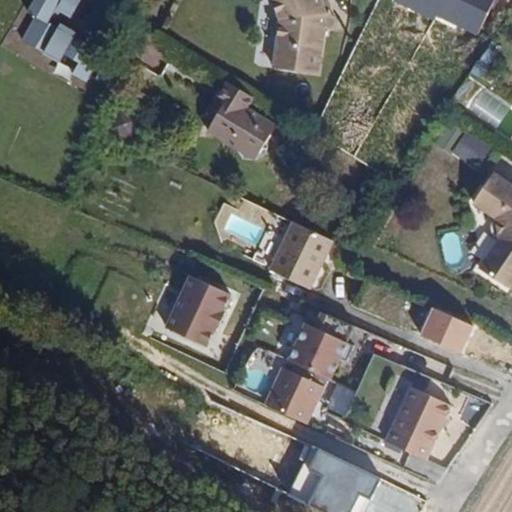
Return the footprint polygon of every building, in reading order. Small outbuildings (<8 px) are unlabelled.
[(79,0),(34,0),(23,22),(32,26),(19,51),(59,71),(63,63),(78,71),(72,83),(86,89),(101,59),(62,40),(64,36),(58,32),(56,36),(45,30),(54,14),(69,22),(79,0)] [(317,0),(267,0),(275,20),(271,69),(316,73),(324,13),(317,0)] [(276,113),(238,91),(223,118),(235,124),(225,143),(254,160),(261,172),(284,166),(300,138),(272,121),(276,113)] [(115,102),(102,131),(130,144),(143,115),(115,102)] [(504,182),(467,156),(447,185),(465,197),(471,223),(452,250),(483,270),(511,226),(504,182)] [(293,222),(270,270),(308,289),(332,241),(293,222)] [(193,277),(169,330),(209,348),(217,330),(219,331),(228,313),(225,312),(233,295),(193,277)] [(311,324),(294,362),(336,380),(346,356),(352,359),(358,346),(351,343),(359,327),(327,313),(320,328),(311,324)] [(503,367),(509,353),(495,347),(489,361),(503,367)] [(288,367),(270,404),(310,423),(327,386),(288,367)] [(430,459),(455,405),(415,387),(391,441),(430,459)] [(389,511),(394,503),(373,493),(377,484),(363,477),(367,469),(337,456),(314,506),(326,511),(389,511)] [(305,496),(310,483),(289,473),(283,487),(305,496)]
